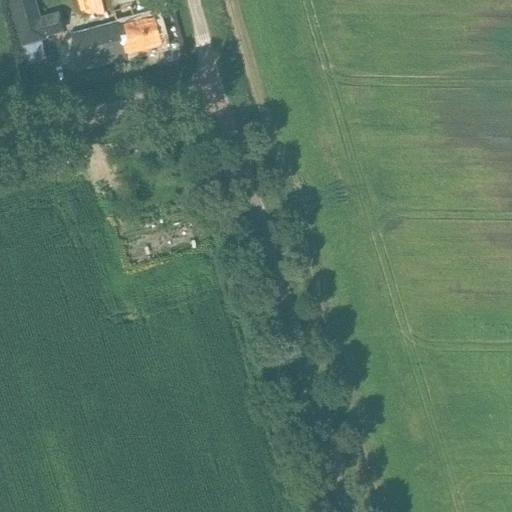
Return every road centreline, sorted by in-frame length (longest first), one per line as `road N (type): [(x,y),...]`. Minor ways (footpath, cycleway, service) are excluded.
road 1 (unclassified): [(352,511),(213,85)]
road 2 (unclassified): [(0,142),(213,85)]
